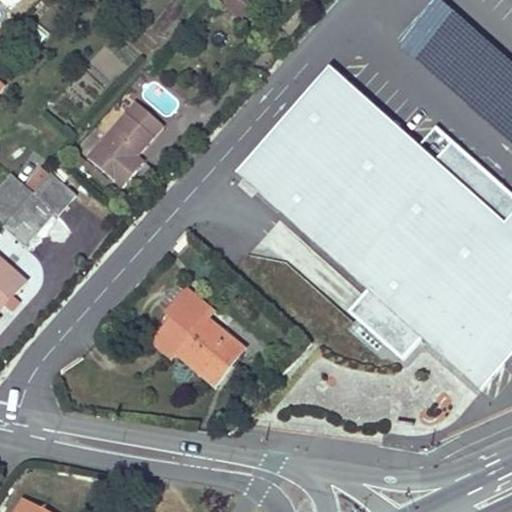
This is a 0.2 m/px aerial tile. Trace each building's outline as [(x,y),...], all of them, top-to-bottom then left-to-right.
[(211,0),(240,24),(262,0),(211,0)] [(511,142),(511,68),(438,4),(401,46),(511,142)] [(197,67),(188,59),(175,72),(184,81),(197,67)] [(332,74),(241,176),(379,297),(359,320),(404,360),(424,338),(483,391),(511,358),(511,196),(454,144),(435,165),(332,74)] [(139,157),(165,128),(136,104),(89,158),(122,188),(138,170),(133,165),(139,157)] [(144,162),(139,157),(133,165),(138,170),(141,172),(147,165),(144,162)] [(141,172),(138,170),(122,188),(126,191),(141,172)] [(32,195),(4,228),(25,248),(53,216),(57,219),(75,197),(50,175),(32,195)] [(0,224),(4,228),(32,195),(14,178),(0,193),(0,224)] [(0,313),(25,286),(0,263),(0,313)] [(203,318),(208,313),(184,292),(163,316),(169,321),(149,343),(169,359),(174,352),(208,382),(224,363),(228,367),(242,352),(203,318)] [(213,386),(228,367),(224,363),(208,382),(213,386)] [(43,511),(24,501),(18,511),(43,511)]
